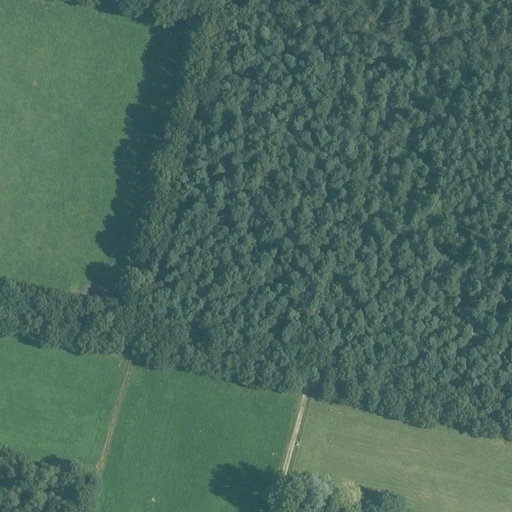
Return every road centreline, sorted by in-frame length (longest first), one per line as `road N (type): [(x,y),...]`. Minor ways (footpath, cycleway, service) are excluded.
road 1 (track): [(511,423),(0,313)]
road 2 (track): [(227,0),(139,297),(137,343)]
road 3 (track): [(178,0),(511,72)]
road 4 (unclassified): [(310,380),(273,511)]
